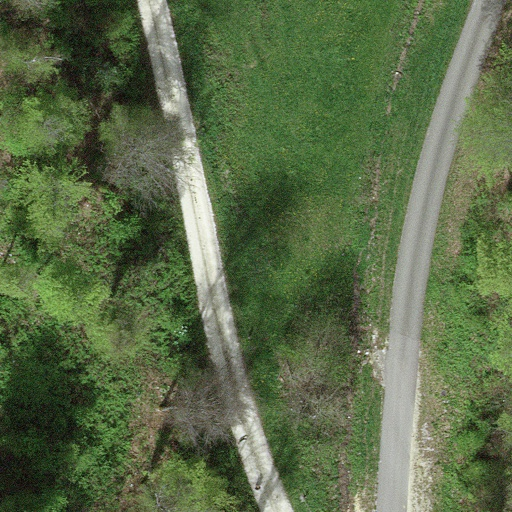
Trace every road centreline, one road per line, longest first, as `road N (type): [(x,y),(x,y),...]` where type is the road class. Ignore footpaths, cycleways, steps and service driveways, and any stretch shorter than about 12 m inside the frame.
road 1 (track): [(276,511),(251,449),(152,0)]
road 2 (track): [(392,511),(411,276),(462,60),(485,0)]
